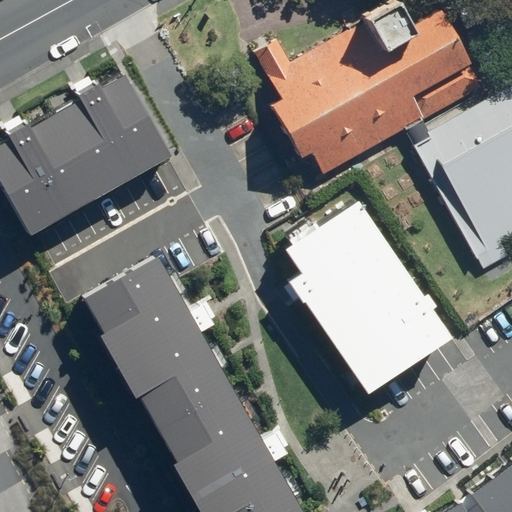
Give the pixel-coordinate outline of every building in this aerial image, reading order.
[(249,50),(314,171),(479,84),(434,0),(402,0),(285,62),(272,38),(249,50)] [(122,75),(0,144),(0,193),(26,239),(169,157),(122,75)] [(511,89),(414,142),(474,253),(511,232),(511,89)] [(300,275),(287,283),(355,393),(431,346),(348,209),(283,248),(300,275)] [(289,511),(144,258),(77,297),(200,511),(289,511)] [(511,511),(511,460),(462,499),(472,511),(511,511)]
